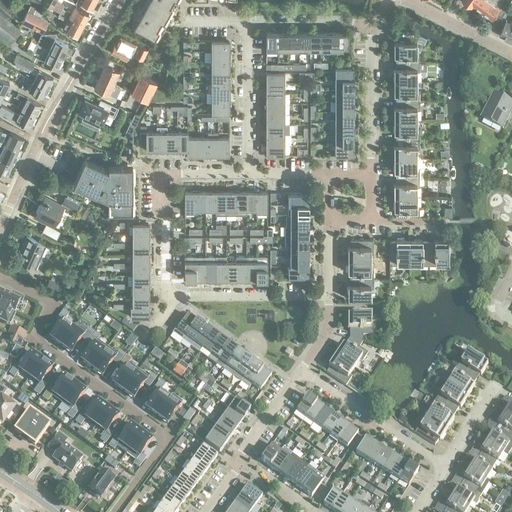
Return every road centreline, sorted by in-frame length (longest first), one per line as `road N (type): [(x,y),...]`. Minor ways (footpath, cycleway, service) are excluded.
road 1 (residential): [(0,277),(49,301),(38,341),(163,432),(112,511)]
road 2 (tertiary): [(0,229),(38,135),(115,0)]
road 3 (residential): [(171,296),(161,176),(247,173)]
road 4 (residential): [(444,465),(301,370)]
road 5 (residential): [(207,511),(301,370)]
road 6 (residential): [(171,296),(329,295)]
road 7 (residential): [(245,20),(247,173)]
road 8 (residential): [(371,172),(370,21)]
road 9 (residential): [(370,21),(245,20)]
road 10 (residential): [(511,56),(404,0)]
